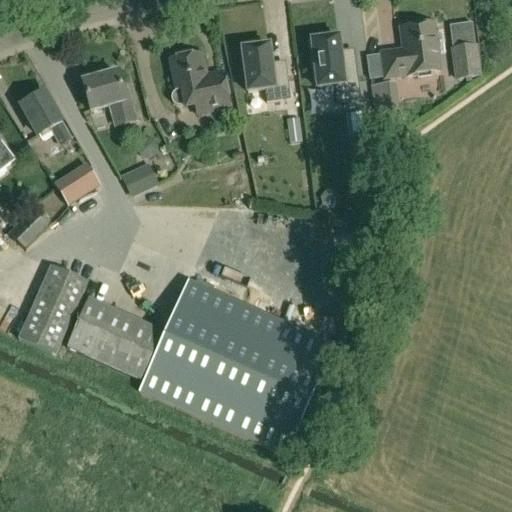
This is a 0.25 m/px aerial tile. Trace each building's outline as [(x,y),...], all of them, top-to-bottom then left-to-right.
[(253,21),(254,43),(277,42),(276,20),(253,21)] [(478,79),(471,24),(449,27),(456,82),(478,79)] [(382,56),(385,80),(407,77),(407,78),(439,74),(433,26),(401,30),(404,53),(382,56)] [(337,105),(361,101),(357,71),(343,73),(340,53),(338,39),(336,40),(335,36),(321,37),(321,41),(311,43),(318,90),(335,88),(337,105)] [(273,77),(271,65),(269,48),(266,48),(265,44),(252,46),(252,50),(242,51),(248,95),(265,93),(266,105),(290,102),(287,75),(273,77)] [(385,80),(382,56),(366,58),(370,82),(385,80)] [(179,108),(181,108),(193,105),(195,116),(229,109),(223,81),(211,84),(206,80),(201,57),(171,63),(177,93),(175,94),(173,95),(172,97),(171,100),(172,102),(172,104),(174,106),(176,107),(179,108)] [(116,128),(135,123),(125,89),(121,90),(117,74),(82,84),(91,114),(110,108),(116,128)] [(394,84),(371,87),(375,119),(399,116),(394,84)] [(60,147),(70,141),(44,95),(21,108),(38,138),(51,131),(60,147)] [(362,114),(350,116),(352,139),(364,137),(362,114)] [(299,120),(287,121),(289,144),(301,143),(299,120)] [(0,179),(8,174),(4,170),(14,162),(0,143),(1,142),(0,140),(0,179)] [(349,151),(302,154),(303,178),(350,175),(349,151)] [(148,166),(120,179),(130,201),(158,188),(148,166)] [(89,170),(76,179),(87,196),(100,187),(99,186),(95,180),(89,170)] [(87,196),(76,179),(56,191),(67,208),(87,196)] [(51,226),(35,210),(8,237),(24,252),(51,226)] [(56,358),(88,284),(49,267),(17,341),(56,358)] [(285,459),(335,349),(188,285),(138,395),(285,459)] [(139,383),(161,335),(89,301),(67,349),(139,383)] [(92,479),(81,497),(101,509),(111,491),(92,479)]
